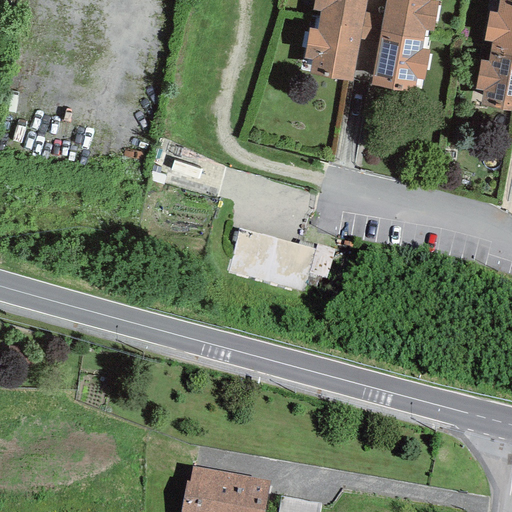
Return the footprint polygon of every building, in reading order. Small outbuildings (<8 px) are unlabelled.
[(364,0),(317,0),(305,76),(351,84),(364,0)] [(431,0),(383,0),(369,88),(416,96),(431,0)] [(511,5),(492,2),(475,103),(511,109),(511,5)] [(330,258),(239,233),(228,271),(305,292),(309,277),(324,281),(330,258)] [(182,482),(176,511),(264,511),(267,497),(182,482)] [(315,511),(317,509),(281,502),(278,511),(315,511)]
